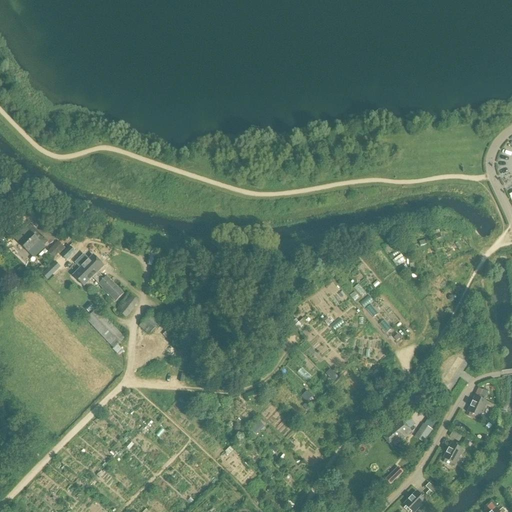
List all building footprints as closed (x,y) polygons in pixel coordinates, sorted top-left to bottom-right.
[(28,252),(33,257),(43,247),(38,242),(26,229),(18,237),(21,240),(18,242),(28,252)] [(47,252),(54,258),(65,248),(59,241),(47,252)] [(66,261),(75,252),(70,247),(61,256),(66,261)] [(83,287),(92,278),(98,284),(98,285),(116,302),(124,294),(106,277),(104,279),(98,273),(101,270),(103,272),(106,269),(104,267),(93,256),(72,276),(83,287)] [(42,274),(47,279),(53,274),(47,268),(42,274)] [(60,268),(49,281),(64,294),(69,289),(59,280),(65,272),(60,268)] [(176,293),(181,285),(166,275),(161,283),(176,293)] [(125,317),(138,301),(131,295),(117,311),(125,317)] [(372,297),(364,302),(367,306),(375,301),(372,297)] [(119,356),(123,351),(118,345),(124,339),(96,310),(86,319),(114,348),(113,349),(119,356)] [(162,320),(152,312),(139,327),(148,335),(159,324),(162,320)] [(176,336),(168,329),(162,335),(170,342),(176,336)] [(454,383),(465,360),(460,358),(448,380),(454,383)] [(477,397),(473,395),(465,411),(468,412),(467,415),(474,419),(476,416),(478,417),(485,401),(481,399),(482,397),(478,395),(477,397)] [(392,448),(411,432),(400,418),(381,434),(392,448)] [(424,425),(431,430),(436,423),(429,418),(424,425)] [(424,425),(423,424),(414,437),(424,444),(433,431),(431,430),(424,425)] [(455,446),(451,443),(443,459),(445,460),(443,463),(451,467),(452,464),(455,465),(463,450),(459,448),(460,446),(456,444),(455,446)] [(217,453),(224,448),(220,444),(213,449),(217,453)] [(390,486),(400,476),(403,473),(397,467),(384,480),(390,486)] [(429,483),(426,487),(430,491),(426,494),(430,497),(437,490),(429,483)] [(419,495),(416,492),(404,505),(405,506),(403,509),(406,511),(415,511),(426,501),(422,498),(424,497),(421,493),(419,495)] [(492,503),(486,508),(489,511),(490,511),(496,508),(492,503)]
